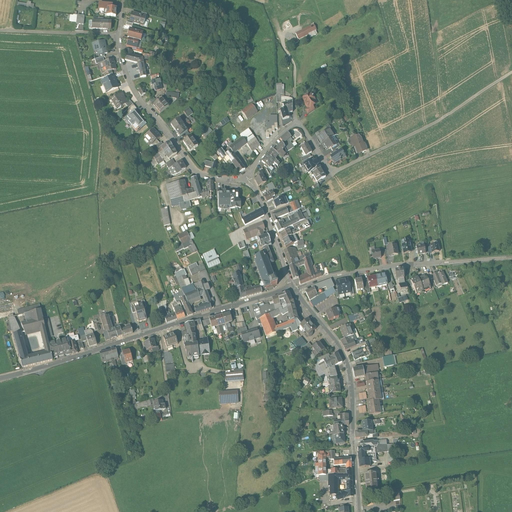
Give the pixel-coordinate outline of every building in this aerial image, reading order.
[(112,5),(99,3),(99,10),(100,10),(99,15),(115,17),(116,8),(112,8),(112,5)] [(141,15),(135,13),(135,14),(131,12),(129,20),(133,21),(133,23),(138,24),(139,23),(143,24),(146,17),(141,15)] [(86,15),(71,15),(70,23),(85,23),(86,15)] [(108,22),(93,21),(92,29),(108,29),(108,22)] [(313,24),(295,33),(298,39),(316,30),(313,24)] [(143,33),(129,30),(127,38),(129,38),(139,41),(140,41),(143,33)] [(139,41),(129,38),(127,47),(133,48),(135,49),(136,45),(137,46),(139,41)] [(104,41),(92,44),(93,48),(96,48),(98,56),(104,54),(107,54),(104,41)] [(142,59),(135,57),(126,55),(125,60),(135,63),(137,63),(138,65),(143,64),(142,59)] [(113,60),(104,62),(99,64),(102,74),(105,73),(112,71),(116,70),(113,60)] [(143,64),(138,65),(140,78),(146,77),(143,64)] [(108,79),(101,82),(103,86),(105,85),(108,92),(106,93),(112,91),(118,88),(116,82),(115,83),(112,77),(108,79)] [(152,82),(150,83),(151,84),(152,84),(152,86),(153,86),(154,88),(153,89),(153,90),(154,90),(155,92),(160,90),(159,87),(158,84),(157,81),(152,82)] [(141,86),(136,88),(141,96),(146,94),(141,86)] [(122,93),(112,99),(114,101),(111,102),(117,110),(121,108),(121,107),(125,104),(126,104),(122,97),(124,96),(122,93)] [(310,94),(300,100),(303,103),(303,104),(304,104),(307,109),(311,107),(312,107),(315,105),(311,99),(312,98),(310,94)] [(158,103),(158,102),(153,106),(155,108),(155,107),(160,114),(168,108),(164,104),(164,103),(162,100),(158,103)] [(129,101),(126,104),(125,104),(128,109),(133,105),(129,101)] [(292,101),(283,104),(284,110),(280,111),(282,120),(289,118),(288,114),(292,113),(292,101)] [(136,109),(133,105),(128,109),(131,113),(134,111),(136,109)] [(251,106),(241,113),(247,121),(257,113),(251,106)] [(189,108),(184,112),(188,117),(192,114),(189,108)] [(131,113),(126,117),(129,121),(128,122),(136,132),(145,125),(141,120),(141,119),(141,118),(141,117),(140,117),(139,117),(134,111),(131,113)] [(190,117),(181,123),(183,126),(186,124),(192,119),(190,117)] [(215,125),(218,129),(230,121),(228,118),(215,125)] [(179,120),(171,125),(175,131),(183,126),(181,123),(179,120)] [(183,126),(175,131),(180,137),(187,132),(184,127),(187,125),(186,124),(183,126)] [(327,125),(318,132),(320,135),(328,129),(329,129),(330,129),(327,125)] [(320,135),(317,137),(322,144),(331,138),(333,137),(329,129),(328,129),(320,135)] [(153,130),(150,132),(150,133),(145,138),(152,145),(157,141),(160,137),(153,130)] [(250,133),(237,142),(236,141),(235,142),(236,143),(234,145),(238,151),(246,145),(251,142),(252,141),(255,139),(250,133)] [(287,134),(280,140),(281,143),(282,145),(285,143),(291,138),(287,134)] [(191,137),(183,142),(190,152),(198,146),(191,137)] [(360,139),(357,137),(352,138),(353,141),(355,146),(358,153),(366,150),(364,144),(362,145),(360,139)] [(331,138),(322,144),(322,145),(322,144),(324,147),(323,147),(326,151),(330,148),(330,149),(336,146),(336,145),(331,138)] [(169,143),(161,148),(161,149),(162,151),(163,150),(164,152),(159,155),(161,157),(173,149),(169,143)] [(281,143),(276,150),(277,152),(275,154),(278,157),(281,159),(286,153),(282,145),(281,143)] [(308,144),(300,148),(305,155),(309,152),(312,151),(308,144)] [(336,146),(330,149),(332,152),(335,150),(340,147),(338,144),(336,145),(336,146)] [(234,145),(223,153),(225,156),(231,152),(233,155),(238,151),(234,145)] [(247,146),(242,150),(244,152),(243,153),(245,156),(246,155),(251,152),(249,149),(247,146)] [(173,149),(161,157),(163,160),(165,158),(164,157),(166,156),(169,160),(177,155),(173,149)] [(331,156),(329,157),(333,164),(335,164),(340,161),(339,160),(340,159),(339,159),(344,156),(343,156),(344,156),(340,150),(336,153),(331,156)] [(231,152),(225,156),(223,153),(221,151),(217,154),(223,162),(224,161),(228,166),(232,164),(237,160),(233,155),(231,152)] [(272,151),(267,156),(274,163),(273,164),(278,167),(280,165),(277,163),(275,160),(278,157),(275,154),(272,151)] [(212,152),(209,155),(212,158),(215,162),(218,158),(212,152)] [(305,155),(300,158),(302,162),(312,156),(309,152),(305,155)] [(274,163),(267,156),(264,160),(262,162),(265,165),(264,167),(267,169),(266,171),(269,176),(273,171),(270,168),(273,164),(274,163)] [(245,170),(237,160),(232,164),(239,174),(245,170)] [(309,162),(303,166),(308,174),(310,174),(310,173),(311,173),(317,169),(316,166),(318,165),(316,162),(314,163),(312,160),(309,162)] [(181,162),(169,169),(173,176),(177,174),(186,169),(181,162)] [(317,169),(311,173),(317,183),(320,181),(321,181),(320,180),(325,177),(319,167),(317,169)] [(262,176),(261,174),(257,176),(258,179),(255,181),(258,187),(266,183),(262,176)] [(196,178),(191,179),(195,192),(199,190),(196,178)] [(183,181),(174,184),(175,188),(177,196),(178,199),(187,196),(186,191),(183,181)] [(208,190),(200,192),(202,198),(201,198),(202,199),(208,197),(211,197),(211,193),(213,193),(212,182),(208,182),(208,190)] [(175,188),(167,190),(169,198),(177,196),(175,188)] [(231,209),(230,193),(225,193),(225,192),(222,192),(222,194),(218,194),(218,210),(221,209),(221,208),(228,208),(228,209),(231,209)] [(272,193),(270,194),(269,192),(265,195),(266,196),(264,197),(266,203),(273,200),(272,199),(275,197),(272,193)] [(237,193),(230,193),(231,209),(240,209),(240,202),(238,201),(237,193)] [(187,196),(178,199),(179,204),(189,201),(197,199),(195,194),(187,196)] [(282,198),(279,199),(273,202),(276,209),(285,206),(282,198)] [(189,201),(179,204),(181,210),(191,207),(189,201)] [(298,201),(290,203),(293,210),(300,207),(298,201)] [(286,209),(271,215),(274,223),(277,222),(276,219),(288,214),(286,209)] [(261,210),(249,217),(252,222),(264,216),(261,210)] [(299,211),(293,214),(293,215),(296,219),(302,218),(300,215),(299,211)] [(189,217),(175,221),(176,226),(191,222),(189,217)] [(249,217),(242,220),(245,226),(252,222),(249,217)] [(283,222),(275,226),(278,233),(296,224),(294,220),(290,222),(284,225),(283,222)] [(263,223),(247,229),(247,230),(243,231),(247,241),(257,237),(258,239),(264,236),(262,231),(265,230),(263,223)] [(307,224),(290,233),(291,236),(310,227),(308,224),(307,224)] [(288,230),(279,235),(282,241),(290,237),(291,236),(290,233),(288,230)] [(186,232),(178,236),(182,245),(191,241),(186,232)] [(264,236),(258,239),(259,244),(260,247),(262,247),(263,249),(268,247),(272,246),(270,240),(269,241),(267,235),(264,236)] [(290,237),(282,241),(286,248),(294,244),(290,237)] [(409,241),(405,242),(405,240),(401,241),(402,243),(403,253),(411,251),(409,241)] [(396,244),(387,246),(389,255),(398,254),(396,244)] [(421,245),(416,246),(418,254),(425,253),(424,244),(421,245)] [(437,244),(431,245),(432,252),(439,251),(437,244)] [(267,253),(255,258),(256,261),(254,262),(255,264),(251,265),(254,274),(257,273),(261,284),(260,285),(260,286),(259,286),(260,288),(261,291),(268,288),(272,287),(272,286),(276,285),(277,284),(276,284),(276,283),(277,282),(277,281),(275,281),(269,265),(273,263),(268,247),(263,249),(264,250),(266,250),(267,253)] [(214,250),(203,255),(209,269),(220,264),(214,250)] [(289,250),(284,252),(289,266),(294,264),(293,260),(293,259),(291,256),(289,250)] [(379,250),(371,251),(373,259),(381,258),(379,250)] [(303,260),(302,260),(304,265),(308,277),(313,276),(314,276),(311,267),(312,266),(309,257),(303,260)] [(203,264),(189,271),(192,276),(205,270),(203,264)] [(294,264),(289,266),(293,280),(298,278),(296,270),(295,268),(294,264)] [(402,269),(395,270),(396,279),(399,279),(403,278),(402,269)] [(183,270),(174,274),(176,279),(181,277),(186,275),(183,270)] [(245,271),(238,273),(241,281),(247,279),(245,271)] [(438,274),(437,272),(432,274),(433,277),(436,285),(441,283),(442,285),(447,283),(443,271),(438,274)] [(238,273),(232,275),(236,285),(234,285),(236,289),(243,287),(241,281),(238,273)] [(427,279),(425,274),(418,277),(423,290),(430,287),(427,279)] [(385,275),(375,276),(377,286),(377,287),(387,285),(385,275)] [(375,276),(367,278),(368,281),(369,287),(377,286),(375,276)] [(186,288),(181,277),(176,279),(181,290),(186,288)] [(307,277),(299,282),(300,285),(309,282),(307,277)] [(418,277),(410,280),(412,284),(416,292),(419,291),(420,291),(423,290),(418,277)] [(247,279),(241,281),(243,287),(244,292),(252,290),(251,286),(249,286),(247,279)] [(330,279),(312,286),(312,289),(305,292),(310,301),(318,296),(316,293),(319,292),(318,289),(332,283),(330,279)] [(348,280),(347,279),(346,280),(345,279),(342,280),(344,294),(347,293),(348,292),(350,292),(349,288),(348,280)] [(361,279),(354,280),(356,290),(363,289),(362,281),(361,279)] [(342,280),(338,281),(337,282),(336,282),(338,290),(338,294),(339,294),(341,294),(344,294),(342,280)] [(211,304),(203,282),(198,284),(200,290),(202,296),(205,305),(209,304),(211,304)] [(186,288),(181,290),(184,296),(195,292),(193,285),(186,288)] [(236,289),(235,289),(239,300),(246,297),(244,292),(243,287),(236,289)] [(252,290),(244,292),(246,297),(262,293),(261,291),(260,288),(252,290)] [(332,288),(323,293),(324,294),(310,302),(313,307),(327,299),(327,298),(335,293),(334,291),(332,288)] [(195,292),(184,296),(185,300),(187,304),(190,302),(202,296),(200,290),(195,292)] [(276,311),(281,309),(282,312),(287,309),(294,306),(288,293),(272,299),(274,306),(276,311)] [(183,305),(188,317),(193,315),(189,307),(187,304),(183,305)] [(205,305),(194,309),(196,314),(211,309),(209,304),(205,305)] [(142,305),(134,307),(136,313),(138,322),(146,320),(143,308),(142,305)] [(274,306),(266,309),(267,312),(258,317),(259,319),(269,314),(276,311),(274,306)] [(337,308),(325,313),(329,321),(339,317),(337,314),(339,313),(340,311),(339,309),(337,308)] [(276,311),(269,314),(272,320),(279,316),(282,313),(282,312),(281,309),(276,311)] [(41,310),(30,313),(32,320),(32,322),(34,331),(40,330),(45,328),(43,321),(41,310)] [(295,310),(288,312),(288,314),(288,317),(290,322),(292,321),(298,319),(295,310)] [(175,315),(175,313),(168,316),(166,312),(165,313),(164,313),(165,315),(164,315),(167,324),(177,320),(175,315)] [(182,312),(175,315),(177,320),(185,318),(182,312)] [(357,313),(347,317),(349,323),(359,319),(357,313)] [(229,314),(222,315),(225,324),(232,322),(229,314)] [(269,314),(259,319),(266,337),(277,333),(275,328),(272,320),(269,314)] [(222,315),(216,317),(218,326),(221,325),(225,324),(222,315)] [(110,320),(108,316),(101,319),(105,333),(107,332),(113,330),(112,328),(110,320)] [(216,317),(209,319),(212,328),(216,327),(218,326),(216,317)] [(49,319),(43,321),(45,328),(47,338),(53,337),(49,319)] [(298,319),(292,321),(294,326),(290,328),(292,332),(297,329),(297,328),(300,326),(301,325),(300,324),(298,322),(298,319)] [(316,329),(309,321),(307,319),(305,321),(305,320),(300,324),(301,325),(300,326),(308,336),(309,336),(311,335),(312,334),(311,333),(316,329),(315,329),(316,329)] [(290,322),(286,323),(275,328),(277,333),(290,328),(294,326),(292,321),(290,322)] [(31,322),(21,324),(25,333),(34,331),(32,322),(31,322)] [(193,322),(185,325),(187,331),(189,337),(194,335),(192,329),(194,328),(195,327),(193,322)] [(349,325),(339,329),(344,340),(351,337),(353,336),(354,336),(349,325)] [(18,327),(11,329),(13,335),(21,333),(18,327)] [(45,328),(40,330),(45,348),(46,348),(49,347),(49,344),(47,338),(45,328)] [(120,328),(113,330),(116,339),(122,337),(121,331),(120,328)] [(123,330),(121,331),(122,337),(133,333),(131,328),(126,329),(123,330)] [(247,332),(241,334),(241,335),(242,338),(241,338),(243,343),(249,342),(254,341),(253,340),(260,338),(258,333),(257,329),(247,332)] [(113,330),(107,332),(110,341),(116,339),(113,330)] [(189,337),(187,331),(181,333),(183,339),(184,338),(185,345),(184,345),(185,352),(186,352),(187,359),(191,358),(189,344),(195,343),(194,335),(189,337)] [(178,345),(174,334),(164,338),(165,343),(165,344),(167,349),(178,345)] [(94,335),(86,337),(89,347),(97,345),(94,335)] [(28,357),(22,337),(14,339),(20,359),(28,357)] [(306,344),(301,337),(292,342),(298,348),(303,347),(304,346),(306,344)] [(344,340),(340,341),(345,351),(355,347),(353,341),(351,337),(344,340)] [(207,338),(203,339),(204,342),(195,343),(189,344),(191,358),(191,359),(198,358),(198,355),(201,355),(209,354),(207,338)] [(64,342),(57,343),(56,342),(49,344),(49,347),(50,352),(52,359),(54,359),(54,358),(69,354),(69,355),(71,355),(70,350),(71,350),(70,347),(69,344),(68,340),(66,340),(64,340),(64,342)] [(154,340),(143,344),(146,352),(156,348),(154,340)] [(75,342),(69,344),(70,347),(71,350),(70,350),(71,355),(78,353),(75,342)] [(324,350),(319,343),(315,345),(314,344),(311,346),(312,347),(312,348),(317,355),(324,350)] [(115,349),(106,352),(108,357),(110,356),(111,359),(113,358),(118,357),(115,349)] [(365,349),(351,354),(354,361),(368,356),(365,349)] [(129,350),(122,352),(123,357),(125,364),(132,362),(129,350)] [(47,353),(37,355),(40,364),(53,361),(52,359),(50,352),(47,353)] [(106,352),(100,354),(102,363),(108,361),(111,360),(111,359),(110,356),(108,357),(106,352)] [(337,354),(323,361),(327,370),(328,372),(322,375),(322,379),(323,379),(336,377),(334,367),(342,363),(337,354)] [(28,357),(20,359),(22,368),(35,365),(33,356),(28,357)] [(391,356),(382,358),(384,367),(393,365),(395,364),(394,361),(393,361),(391,356)] [(327,370),(323,361),(320,363),(320,365),(317,367),(318,369),(317,370),(319,376),(322,375),(328,372),(327,370)] [(166,364),(167,374),(176,374),(175,364),(166,364)] [(374,365),(362,367),(363,372),(365,372),(366,375),(370,374),(375,373),(374,365)] [(362,367),(352,369),(354,379),(364,377),(363,372),(362,367)] [(242,369),(234,370),(234,373),(224,374),(225,382),(243,381),(242,369)] [(374,375),(370,375),(370,374),(366,375),(365,375),(366,383),(367,383),(375,381),(375,380),(381,379),(380,377),(380,376),(375,377),(374,375)] [(336,377),(323,379),(324,384),(328,383),(329,388),(338,387),(339,387),(338,381),(337,381),(336,377)] [(375,381),(367,383),(368,389),(379,387),(378,381),(375,381)] [(379,387),(368,389),(369,395),(380,394),(379,387)] [(240,403),(239,390),(220,391),(220,404),(240,403)] [(380,394),(369,395),(370,402),(379,400),(381,400),(380,394)] [(341,399),(329,400),(329,404),(331,404),(332,409),(342,407),(341,399)] [(370,402),(367,402),(368,409),(380,407),(379,400),(370,402)] [(162,401),(154,403),(155,412),(159,411),(165,410),(164,405),(163,405),(162,401)] [(380,407),(368,409),(369,415),(381,413),(380,407)] [(156,414),(150,416),(152,424),(162,421),(160,413),(156,414)] [(371,422),(362,422),(362,426),(362,427),(362,432),(366,431),(366,432),(372,431),(372,425),(371,422)] [(334,426),(333,426),(334,431),(332,431),(333,436),(334,436),(343,435),(342,426),(342,425),(334,426)] [(343,435),(334,436),(335,441),(335,445),(345,444),(343,435)] [(361,448),(357,448),(359,468),(385,466),(385,463),(376,462),(376,457),(375,457),(375,454),(383,453),(381,445),(379,445),(378,445),(373,446),(370,447),(361,448)] [(375,473),(365,474),(366,492),(377,491),(375,473)] [(337,475),(331,475),(325,475),(325,476),(324,476),(324,491),(331,491),(331,502),(337,501),(337,497),(337,494),(337,480),(337,475)]
